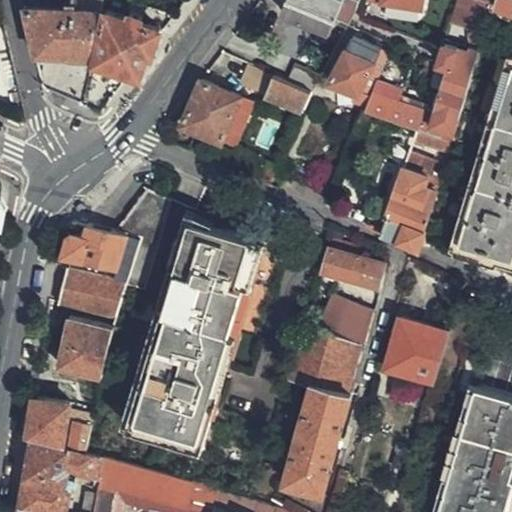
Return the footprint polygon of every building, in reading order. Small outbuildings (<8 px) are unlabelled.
[(96,56),(104,0),(69,0),(69,5),(43,4),(42,6),(31,6),(31,4),(25,3),(27,15),(36,53),(58,54),(96,56)] [(337,18),(348,23),(359,2),(359,0),(285,0),(281,10),(289,15),(292,12),(324,26),(322,29),(331,32),(337,18)] [(475,5),(493,11),(497,0),(496,0),(474,0),(473,4),(475,5)] [(511,5),(497,0),(493,11),(511,18),(511,5)] [(484,40),(493,11),(475,5),(468,35),(484,40)] [(99,61),(131,71),(142,74),(149,52),(153,51),(155,42),(160,34),(160,30),(143,24),(143,18),(132,14),(129,20),(109,14),(99,61)] [(370,94),(372,92),(377,78),(387,52),(358,38),(358,35),(353,33),(334,76),(370,94)] [(452,145),(479,60),(444,46),(443,49),(440,58),(449,62),(442,86),(432,126),(421,122),(418,133),(452,145)] [(511,268),(511,52),(475,171),(454,244),(511,268)] [(449,62),(440,58),(437,57),(429,81),(442,86),(449,62)] [(275,73),(248,62),(239,84),(265,95),(275,73)] [(314,89),(322,75),(294,64),(288,78),(314,89)] [(265,95),(303,111),(314,89),(288,78),(275,73),(265,95)] [(221,140),(241,94),(202,77),(182,122),(221,140)] [(377,78),(372,92),(397,101),(399,95),(402,88),(377,78)] [(397,101),(372,92),(370,94),(364,111),(418,133),(421,122),(425,113),(397,101)] [(254,100),(241,94),(221,140),(235,145),(254,100)] [(21,95),(12,97),(13,105),(23,103),(21,95)] [(271,183),(279,165),(268,161),(259,178),(271,183)] [(331,196),(341,169),(326,164),(315,188),(331,196)] [(404,169),(383,231),(423,247),(439,191),(434,190),(435,185),(437,185),(439,180),(404,169)] [(135,234),(127,267),(125,280),(143,286),(171,198),(151,190),(119,230),(135,234)] [(193,216),(211,222),(214,213),(171,198),(143,286),(169,294),(193,216)] [(259,237),(211,222),(193,216),(169,294),(152,353),(134,412),(161,421),(160,428),(199,439),(259,237)] [(77,219),(74,234),(87,236),(90,223),(77,219)] [(87,236),(74,234),(68,238),(65,253),(71,255),(127,267),(135,234),(119,230),(97,224),(90,223),(87,236)] [(383,285),(389,262),(381,260),(381,252),(335,239),(326,271),(383,285)] [(125,280),(127,267),(71,255),(61,303),(117,315),(125,280)] [(334,294),(321,326),(360,340),(366,342),(375,310),(334,294)] [(62,361),(105,373),(115,325),(72,314),(62,361)] [(388,363),(437,378),(451,329),(403,314),(388,363)] [(321,326),(305,321),(282,399),(307,406),(285,477),(323,488),(353,393),(345,390),(360,340),(321,326)] [(439,511),(505,511),(511,493),(506,492),(511,473),(511,389),(479,378),(439,511)] [(73,401),(35,394),(29,434),(70,445),(88,450),(95,422),(78,418),(74,438),(67,437),(73,401)] [(95,422),(96,415),(74,410),(72,417),(78,418),(95,422)] [(88,450),(70,445),(69,449),(32,438),(28,456),(32,457),(30,469),(22,505),(62,511),(66,511),(73,484),(67,481),(71,468),(102,476),(106,455),(88,450)] [(275,504),(253,495),(106,455),(102,476),(99,494),(96,511),(109,511),(116,487),(211,511),(218,507),(229,505),(244,511),(276,511),(278,507),(275,504)] [(317,511),(279,496),(275,504),(278,507),(291,511),(337,511),(351,467),(343,465),(328,511),(317,511)] [(244,511),(229,505),(218,507),(211,511),(116,487),(109,511),(123,511),(126,502),(164,511),(244,511)] [(82,511),(96,511),(99,494),(86,492),(82,511)]
